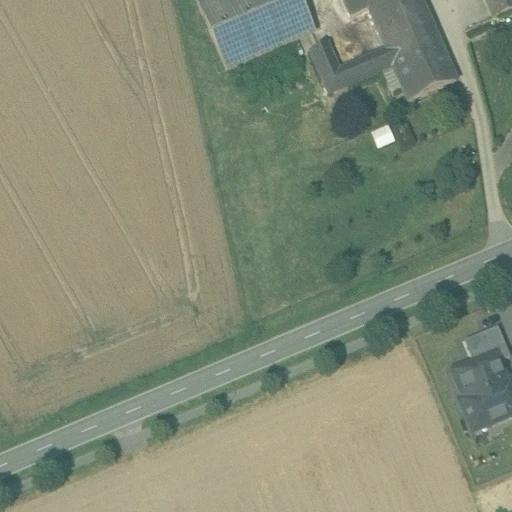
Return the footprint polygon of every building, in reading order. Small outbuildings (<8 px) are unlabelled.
[(298,0),(197,0),(195,1),(226,72),(313,34),(298,0)] [(362,0),(368,12),(385,51),(339,71),(328,45),(308,53),(328,98),(393,70),(439,43),(419,0),(362,0)] [(362,0),(341,0),(350,20),(368,12),(362,0)] [(511,0),(485,0),(494,20),(511,12),(511,0)] [(439,43),(393,70),(408,105),(456,83),(439,43)] [(373,133),(377,147),(393,143),(389,128),(373,133)] [(497,331),(464,344),(473,367),(495,357),(498,365),(509,361),(497,331)] [(473,367),(453,375),(464,403),(459,405),(469,428),(495,417),(498,424),(511,418),(511,394),(511,395),(498,365),(495,357),(473,367)]
